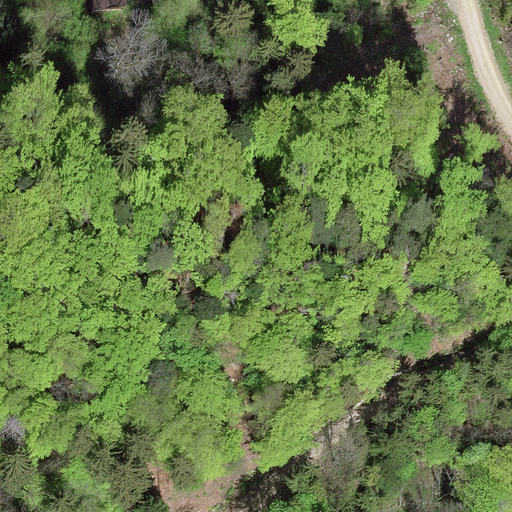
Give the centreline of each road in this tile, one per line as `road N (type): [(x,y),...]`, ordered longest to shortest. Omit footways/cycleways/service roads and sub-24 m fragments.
road 1 (track): [(511,336),(333,436),(248,511)]
road 2 (track): [(469,0),(492,85),(511,118)]
